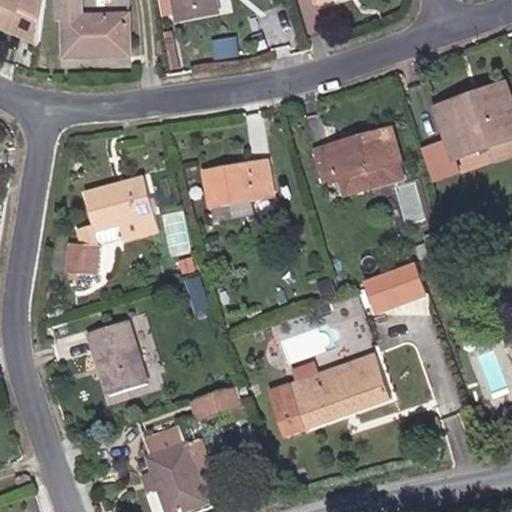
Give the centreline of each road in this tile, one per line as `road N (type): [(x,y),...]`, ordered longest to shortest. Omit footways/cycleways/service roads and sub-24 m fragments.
road 1 (residential): [(48,116),(336,72),(449,31)]
road 2 (residential): [(48,116),(13,347),(69,511)]
road 3 (tertiary): [(332,511),(511,463)]
